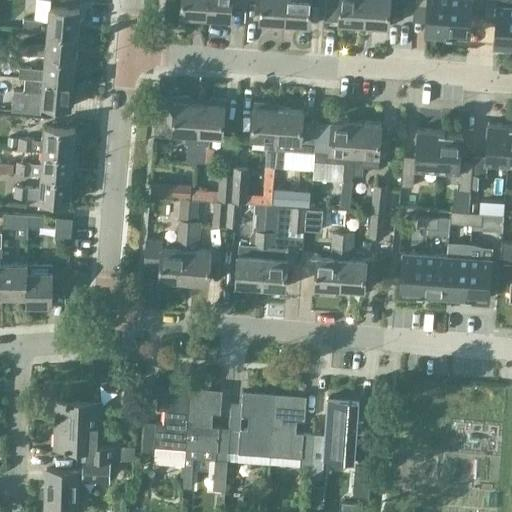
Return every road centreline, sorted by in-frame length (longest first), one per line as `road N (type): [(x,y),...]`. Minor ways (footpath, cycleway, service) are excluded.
road 1 (residential): [(511,349),(103,321)]
road 2 (residential): [(511,83),(126,55)]
road 3 (residential): [(103,321),(126,55)]
road 4 (residential): [(17,482),(21,345)]
